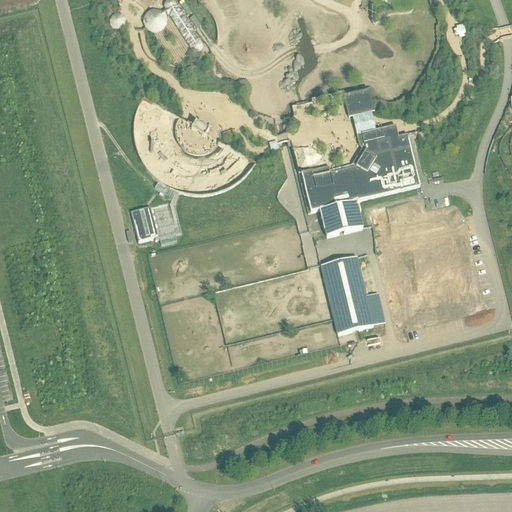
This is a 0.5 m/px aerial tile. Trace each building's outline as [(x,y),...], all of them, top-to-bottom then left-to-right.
[(143,27),(145,29),(145,30),(148,32),(151,34),(152,34),(156,35),(160,34),(164,30),(167,26),(167,21),(166,18),(169,17),(189,50),(193,54),(196,54),(200,53),(202,50),(202,46),(179,10),(175,4),(173,2),(171,1),(169,1),(166,2),(164,5),(164,8),(166,11),(162,13),(159,12),(154,11),(150,12),(146,15),(144,17),(143,21),(142,24),(143,27)] [(120,16),(117,15),(114,16),(112,18),(110,21),(110,24),(112,27),(114,29),(117,30),(120,29),(123,27),(124,25),(125,23),(124,20),(122,17),(120,16)] [(466,38),(463,26),(456,27),(457,30),(454,31),(455,37),(458,36),(459,39),(466,38)] [(368,92),(343,98),(348,119),(352,118),(355,128),(357,137),(361,136),(361,137),(363,136),(363,135),(369,134),(369,135),(375,133),(375,132),(373,124),(371,114),(374,113),(370,98),(368,92)] [(191,131),(204,139),(208,131),(195,124),(191,131)] [(369,134),(363,135),(363,136),(361,137),(366,159),(361,168),(355,170),(330,176),(329,176),(322,178),(321,178),(314,180),(313,180),(313,179),(311,174),(311,173),(300,176),(301,177),(310,215),(320,213),(327,240),(362,231),(356,204),(419,189),(409,145),(407,137),(398,139),(395,129),(381,132),(381,131),(375,132),(375,133),(369,135),(369,134)] [(293,148),(292,147),(298,171),(299,170),(302,170),(304,169),(307,170),(309,168),(311,168),(314,168),(315,166),(317,164),(319,162),(322,160),(321,159),(320,156),(320,155),(317,153),(314,152),(311,150),(309,149),(305,150),(301,150),(298,149),(295,149),(293,148)] [(167,198),(170,193),(168,191),(165,190),(163,189),(161,187),(158,185),(155,191),(167,198)] [(170,205),(150,211),(157,239),(154,240),(155,243),(160,242),(161,248),(177,244),(175,238),(181,237),(174,208),(179,196),(176,195),(174,195),(170,205)] [(154,240),(157,239),(150,211),(150,210),(143,212),(131,215),(138,244),(154,240)] [(321,269),(320,269),(329,303),(333,322),(334,327),(335,327),(337,338),(373,329),(366,300),(356,260),(321,269)]
